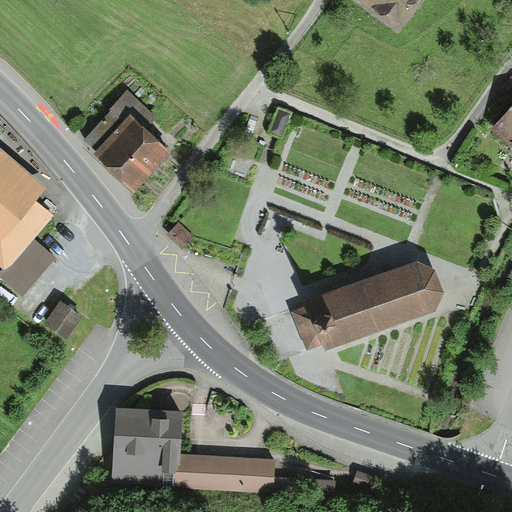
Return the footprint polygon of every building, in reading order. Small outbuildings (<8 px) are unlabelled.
[(368,0),(390,17),(402,0),(368,0)] [(113,108),(83,143),(134,186),(164,151),(113,108)] [(279,109),(271,132),(282,135),(290,113),(279,109)] [(511,119),(501,132),(511,141),(511,119)] [(38,203),(0,168),(0,271),(13,283),(49,245),(22,221),(38,203)] [(415,264),(293,310),(308,349),(325,342),(328,350),(433,310),(442,292),(434,271),(415,264)] [(64,337),(81,317),(64,303),(47,322),(64,337)] [(115,414),(112,486),(270,493),(271,462),(180,457),(182,417),(115,414)]
